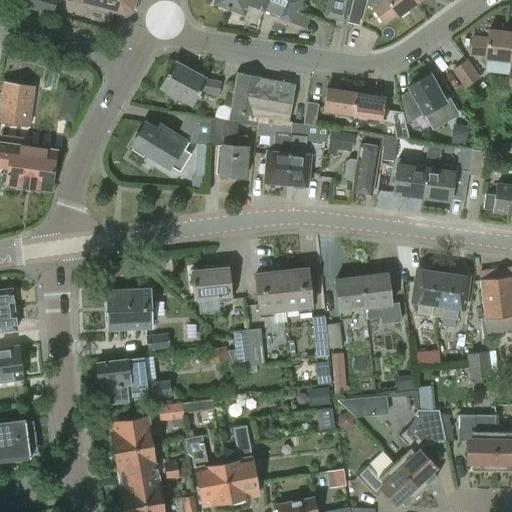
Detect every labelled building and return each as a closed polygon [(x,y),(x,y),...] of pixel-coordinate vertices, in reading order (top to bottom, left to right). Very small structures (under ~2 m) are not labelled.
[(131,10),(133,0),(0,0),(52,15),(56,0),(68,0),(73,1),(73,0),(74,0),(124,14),(131,10)] [(295,12),(261,0),(214,0),(213,4),(243,15),(247,6),(263,12),(264,11),(277,16),(276,19),(304,30),(309,17),(295,12)] [(261,0),(295,12),(299,0),(261,0)] [(328,0),(324,17),(344,21),(348,0),(328,0)] [(416,2),(414,0),(385,0),(386,1),(373,10),(383,23),(395,14),(397,16),(416,2)] [(361,7),(353,5),(349,22),(357,24),(361,7)] [(484,58),(509,61),(511,40),(511,32),(488,30),(487,39),(471,37),(469,54),(485,56),(484,58)] [(205,80),(206,79),(173,61),(158,87),(192,105),(199,92),(218,95),(220,83),(205,80)] [(452,71),(464,87),(478,77),(467,61),(452,71)] [(256,126),(258,118),(288,122),(295,85),(259,78),(259,77),(237,72),(228,122),(256,126)] [(434,109),(440,120),(449,115),(442,103),(444,103),(429,76),(408,88),(423,115),(434,109)] [(0,94),(0,121),(28,125),(33,87),(2,83),(0,94)] [(351,117),(354,94),(325,90),(322,112),(351,117)] [(354,94),(351,117),(378,121),(378,122),(391,124),(393,140),(396,141),(407,142),(401,115),(382,112),(384,99),(354,94)] [(302,124),(314,126),(318,104),(306,102),(302,124)] [(183,143),(210,145),(213,119),(186,114),(176,136),(158,125),(155,130),(144,124),(131,145),(167,168),(169,166),(179,172),(190,154),(180,148),(183,143)] [(264,183),(284,185),(289,135),(290,136),(291,122),(288,122),(258,118),(256,126),(256,132),(273,134),(271,152),(267,152),(264,183)] [(210,145),(222,146),(225,121),(213,119),(210,145)] [(354,134),(330,130),(327,148),(336,149),(351,152),(354,134)] [(464,132),(450,130),(448,144),(462,146),(464,132)] [(0,167),(6,168),(4,185),(50,191),(56,150),(33,147),(35,137),(0,132),(0,167)] [(353,181),(351,191),(371,194),(378,146),(382,146),(383,139),(383,137),(360,134),(356,161),(349,160),(346,162),(343,176),(346,179),(353,181)] [(289,135),(284,185),(307,188),(310,156),(304,155),(305,137),(290,136),(289,135)] [(222,146),(220,175),(244,177),(247,148),(245,147),(246,137),(233,136),(232,146),(222,146)] [(382,146),(380,163),(392,165),(396,141),(393,140),(383,139),(382,146)] [(456,170),(468,172),(472,150),(472,149),(459,147),(456,170)] [(472,150),(468,172),(468,174),(480,176),(484,152),(472,150)] [(411,161),(397,159),(393,196),(422,199),(425,168),(410,166),(411,161)] [(450,202),(455,166),(441,165),(440,170),(425,168),(422,199),(450,202)] [(492,211),(507,213),(511,214),(511,179),(511,185),(496,183),(494,195),(485,194),(483,209),(493,210),(492,211)] [(203,270),(191,271),(193,297),(218,294),(219,300),(230,299),(227,267),(216,268),(213,267),(203,268),(203,270)] [(306,267),(280,270),(285,309),(298,308),(299,312),(310,310),(306,267)] [(432,305),(437,306),(442,273),(430,271),(428,268),(423,268),(420,270),(416,269),(412,302),(418,303),(416,313),(431,316),(432,305)] [(285,309),(280,270),(254,273),(259,316),(273,315),(272,311),(285,309)] [(442,273),(437,306),(443,306),(441,317),(455,319),(457,308),(463,309),(468,277),(464,276),(462,273),(456,272),(454,275),(442,273)] [(386,273),(360,276),(364,308),(390,304),(386,273)] [(364,308),(360,276),(334,280),(339,319),(350,318),(349,309),(364,308)] [(511,277),(479,281),(485,333),(511,329),(511,277)] [(0,308),(12,307),(10,287),(0,288),(0,308)] [(105,290),(107,329),(150,328),(149,289),(105,290)] [(0,308),(0,330),(15,328),(12,307),(0,308)] [(311,317),(315,358),(327,356),(323,316),(311,317)] [(325,325),(328,349),(341,347),(338,323),(325,325)] [(259,328),(246,330),(250,365),(263,364),(259,328)] [(250,365),(246,330),(232,331),(234,349),(236,367),(250,365)] [(145,337),(147,351),(169,348),(167,334),(145,337)] [(0,346),(0,380),(22,378),(18,344),(0,346)] [(207,349),(209,363),(227,361),(224,346),(207,349)] [(236,367),(234,349),(226,350),(229,368),(236,367)] [(429,362),(428,350),(417,350),(417,363),(429,362)] [(466,354),(469,383),(491,381),(487,352),(466,354)] [(342,354),(332,354),(334,393),(344,392),(342,354)] [(95,363),(97,382),(101,381),(103,403),(126,400),(131,399),(146,397),(146,399),(170,396),(168,380),(154,382),(151,357),(142,359),(142,358),(95,363)] [(327,362),(314,364),(317,385),(329,384),(327,362)] [(327,389),(307,391),(309,407),(329,405),(327,389)] [(386,399),(337,403),(355,419),(387,416),(386,399)] [(182,404),(158,407),(159,421),(183,418),(182,404)] [(331,409),(318,410),(320,429),(334,428),(331,409)] [(417,411),(409,426),(428,446),(445,441),(439,411),(417,411)] [(108,433),(111,450),(150,443),(146,415),(109,422),(110,432),(108,433)] [(494,416),(474,415),(458,415),(457,442),(469,442),(468,461),(471,461),(471,471),(493,471),(494,432),(494,416)] [(0,460),(29,457),(24,421),(0,424),(0,460)] [(237,458),(222,461),(229,502),(258,496),(249,455),(251,455),(245,425),(231,428),(237,458)] [(409,449),(394,462),(421,491),(437,476),(430,470),(433,468),(420,454),(428,446),(409,426),(398,437),(409,449)] [(511,432),(494,432),(493,471),(511,471),(511,432)] [(229,502),(222,461),(206,464),(200,437),(184,440),(187,456),(191,459),(201,507),(229,502)] [(164,472),(163,462),(162,460),(154,461),(150,443),(111,450),(115,469),(117,468),(119,479),(156,473),(164,472)] [(187,459),(175,461),(176,470),(188,468),(187,459)] [(175,460),(163,462),(164,472),(176,470),(175,461),(175,460)] [(421,491),(394,462),(378,477),(367,466),(355,477),(374,496),(382,488),(396,502),(398,500),(404,507),(421,491)] [(178,479),(190,477),(188,468),(176,470),(178,479)] [(178,479),(176,470),(164,472),(165,481),(178,479)] [(318,473),(321,489),(345,485),(342,470),(318,473)] [(119,489),(122,506),(160,500),(156,473),(119,479),(121,489),(119,489)] [(181,499),(183,511),(195,508),(192,496),(181,499)] [(347,511),(347,509),(346,508),(336,510),(336,511),(315,511),(313,498),(275,506),(275,511),(347,511)] [(162,511),(160,500),(122,506),(122,511),(162,511)]
